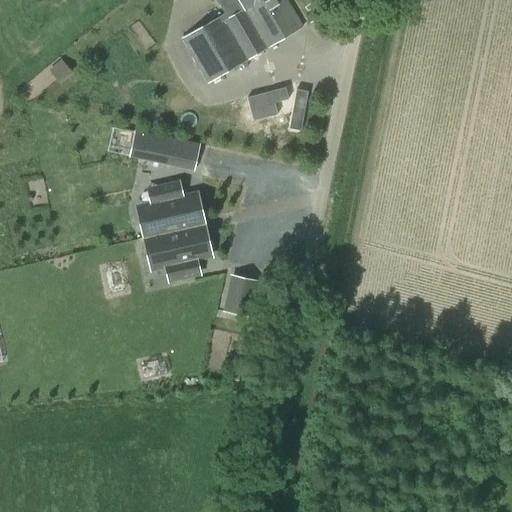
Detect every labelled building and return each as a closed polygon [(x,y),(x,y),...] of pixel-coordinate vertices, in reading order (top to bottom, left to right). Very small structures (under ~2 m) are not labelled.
[(209,83),(302,28),(285,0),(216,0),(225,14),(183,38),(209,83)] [(113,150),(132,152),(135,130),(116,128),(113,150)] [(153,162),(171,166),(176,140),(159,137),(153,162)] [(146,238),(202,226),(194,195),(180,198),(177,182),(158,186),(162,207),(140,212),(146,238)] [(202,226),(146,238),(152,265),(174,260),(179,280),(198,276),(195,260),(209,257),(202,226)] [(226,298),(223,312),(248,317),(251,303),(226,298)]
